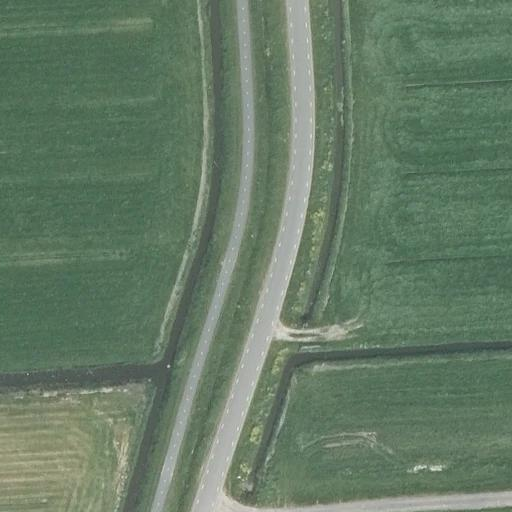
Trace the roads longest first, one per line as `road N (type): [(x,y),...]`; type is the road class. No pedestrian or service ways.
road 1 (secondary): [(296,0),(302,131),(292,219),(201,511)]
road 2 (track): [(337,511),(511,501)]
